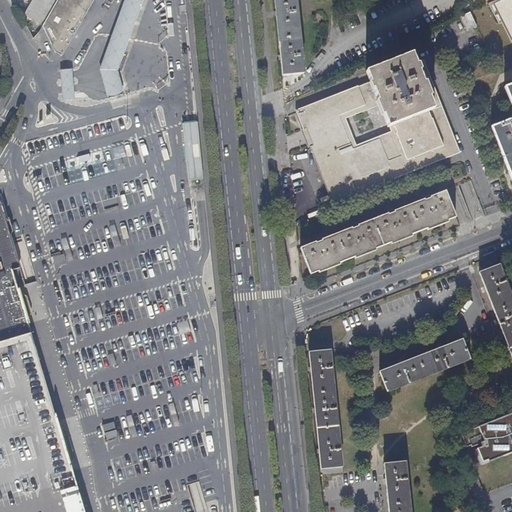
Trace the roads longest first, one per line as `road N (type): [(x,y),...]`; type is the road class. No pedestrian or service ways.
road 1 (primary): [(215,0),(248,339)]
road 2 (primary): [(278,327),(243,0)]
road 3 (residential): [(278,327),(511,233)]
road 4 (unknown): [(500,238),(432,48)]
road 5 (primary): [(296,511),(278,327)]
road 6 (primary): [(248,339),(264,511)]
road 7 (residential): [(0,117),(29,67),(0,2)]
